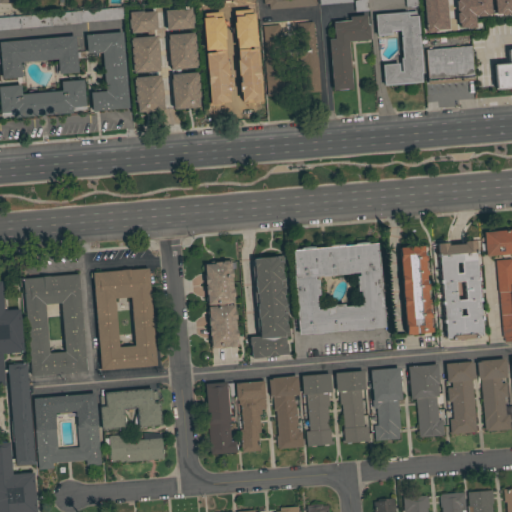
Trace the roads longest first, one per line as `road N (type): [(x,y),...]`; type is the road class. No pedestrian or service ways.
road 1 (primary): [(0,235),(511,192)]
road 2 (primary): [(511,132),(0,175)]
road 3 (residential): [(511,457),(71,496)]
road 4 (residential): [(170,220),(189,486)]
